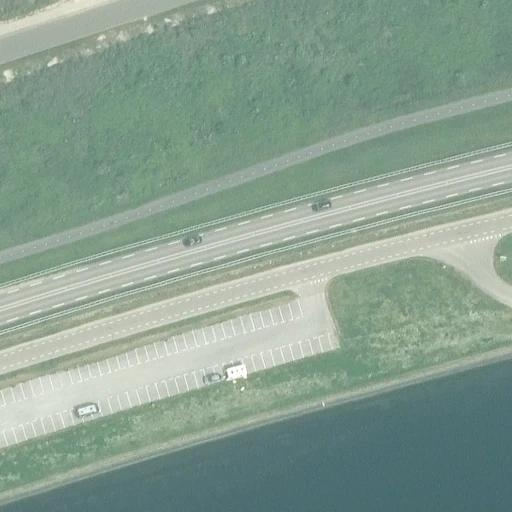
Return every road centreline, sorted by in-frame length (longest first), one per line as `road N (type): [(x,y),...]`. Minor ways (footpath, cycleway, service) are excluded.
road 1 (tertiary): [(0,365),(306,272),(511,222)]
road 2 (primary): [(511,169),(0,312)]
road 3 (unclassified): [(0,53),(173,0)]
